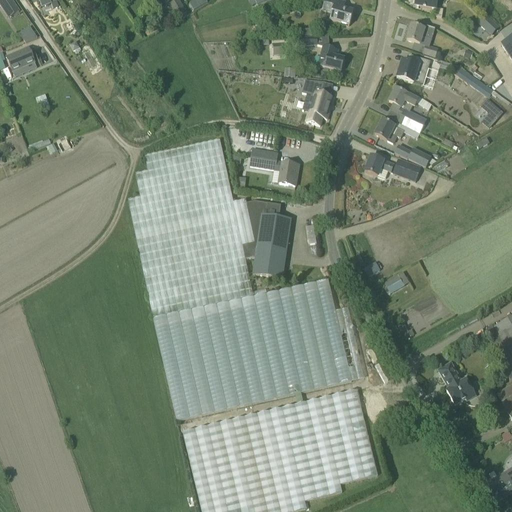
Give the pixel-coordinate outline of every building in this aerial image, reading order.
[(0,0),(0,7),(9,20),(20,13),(11,0),(0,0)] [(187,14),(178,0),(169,6),(177,20),(187,14)] [(197,0),(189,5),(193,12),(201,7),(197,0)] [(330,0),(325,0),(322,12),(332,15),(330,23),(339,25),(349,28),(353,13),(343,11),(345,4),(335,1),(330,0)] [(415,0),(414,7),(436,11),(437,0),(415,0)] [(171,23),(164,12),(157,17),(164,27),(171,23)] [(84,19),(90,29),(89,30),(90,32),(94,30),(93,29),(97,27),(94,21),(92,22),(89,16),(84,19)] [(492,23),(484,31),(491,38),(499,30),(492,23)] [(420,46),(422,39),(431,42),(434,31),(424,28),(423,31),(411,27),(406,42),(420,46)] [(30,29),(19,36),(25,45),(37,40),(30,29)] [(511,63),(511,37),(500,46),(506,54),(511,63)] [(317,39),(301,39),(286,41),(287,47),(301,46),(301,47),(317,46),(317,39)] [(283,56),(282,44),(273,45),(273,56),(283,56)] [(435,59),(438,51),(426,47),(423,56),(435,59)] [(318,67),(331,71),(341,74),(344,60),(335,58),(337,52),(323,48),(318,67)] [(12,73),(34,64),(29,50),(6,59),(12,73)] [(396,79),(413,84),(421,87),(430,64),(416,59),(414,66),(401,63),(396,79)] [(493,93),(459,69),(453,76),(488,100),(493,93)] [(305,83),(301,95),(306,97),(314,99),(309,114),(308,114),(305,124),(320,128),(322,120),(327,122),(330,111),(329,111),(330,106),(329,106),(331,99),(329,99),(321,96),(324,85),(324,84),(305,83)] [(394,116),(394,115),(401,119),(398,125),(420,136),(426,122),(409,113),(412,109),(414,110),(418,102),(418,101),(419,98),(408,93),(406,97),(395,91),(388,104),(393,107),(389,113),(394,116)] [(35,99),(38,110),(47,107),(44,96),(35,99)] [(485,124),(476,129),(481,137),(498,127),(487,109),(480,114),(485,124)] [(403,133),(382,122),(374,137),(385,142),(386,142),(392,146),(396,139),(399,141),(403,133)] [(62,154),(72,149),(68,140),(57,145),(62,154)] [(261,217),(265,218),(267,206),(254,204),(246,206),(245,202),(233,205),(220,142),(144,158),(147,173),(135,176),(140,200),(127,202),(154,321),(253,299),(245,262),(255,260),(261,217)] [(411,154),(398,147),(394,155),(407,162),(407,161),(425,170),(431,160),(413,151),(411,154)] [(279,186),(295,188),(298,167),(276,164),(277,156),(253,152),(250,168),(281,173),(279,186)] [(237,159),(230,156),(232,166),(240,167),(241,160),(237,159)] [(364,174),(377,179),(385,181),(387,174),(389,174),(392,167),(370,158),(364,174)] [(420,170),(398,162),(393,176),(415,185),(420,170)] [(291,222),(265,218),(261,217),(255,260),(252,276),(282,281),(291,222)] [(368,280),(380,273),(375,265),(363,271),(368,280)] [(390,296),(409,285),(403,275),(384,286),(390,296)] [(253,299),(154,321),(197,511),(331,511),(377,490),(353,385),(365,382),(348,309),(335,312),(328,281),(253,299)] [(486,333),(488,336),(510,376),(506,378),(509,383),(511,381),(511,386),(496,396),(511,423),(511,318),(486,333),(486,334),(486,333)] [(408,333),(402,336),(405,342),(414,337),(411,331),(408,333)] [(450,365),(438,372),(448,390),(445,392),(454,407),(465,401),(466,404),(475,398),(474,396),(465,380),(461,383),(450,365)] [(511,469),(483,488),(492,503),(501,497),(511,489),(511,469)]
